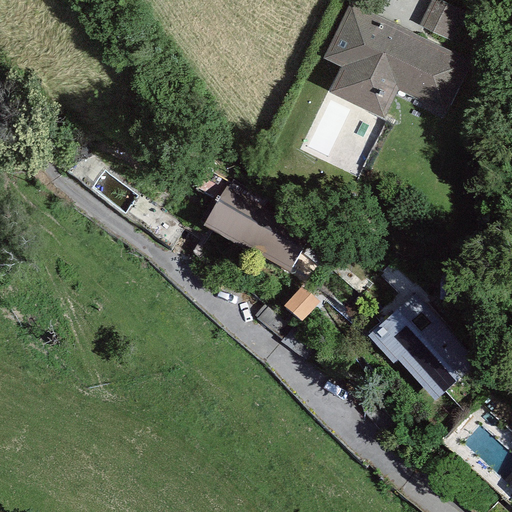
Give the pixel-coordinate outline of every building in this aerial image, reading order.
[(465,16),(437,1),(425,22),(454,37),(465,16)] [(466,65),(352,9),(330,53),(347,62),(336,85),(387,111),(400,85),(445,107),(466,65)] [(231,192),(213,225),(289,267),(307,235),(231,192)] [(302,286),(285,309),(305,324),(322,303),(302,286)] [(482,356),(424,295),(378,338),(400,361),(405,356),(442,394),(482,356)]
